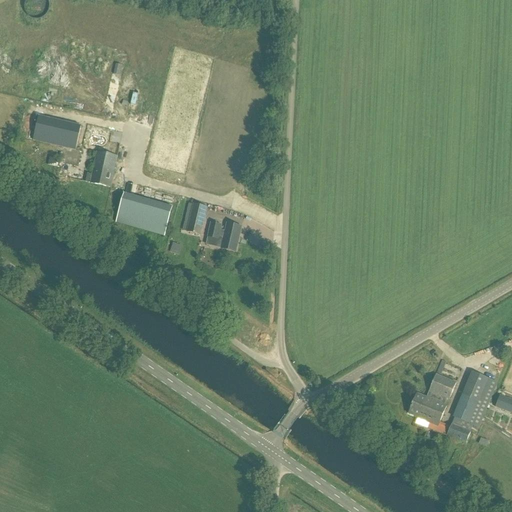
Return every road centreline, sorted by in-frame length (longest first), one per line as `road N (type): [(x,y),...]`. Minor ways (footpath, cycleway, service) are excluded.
road 1 (unclassified): [(279,365),(295,0)]
road 2 (unclassified): [(279,365),(0,179)]
road 3 (secondary): [(268,450),(0,265)]
road 4 (tertiary): [(310,400),(511,283)]
road 5 (unclassified): [(472,511),(310,400)]
